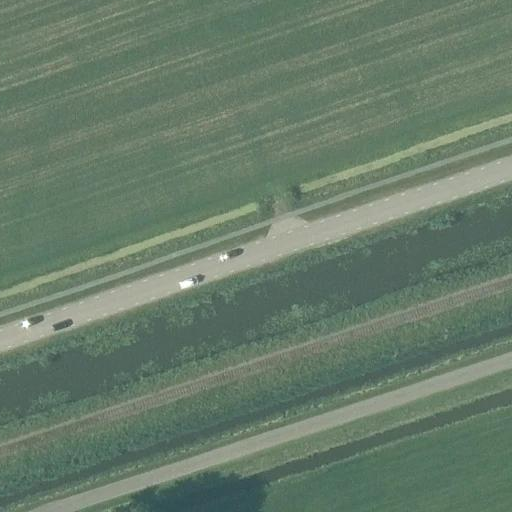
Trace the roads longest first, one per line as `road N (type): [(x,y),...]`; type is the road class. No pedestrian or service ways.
road 1 (tertiary): [(0,339),(511,167)]
road 2 (unclassified): [(50,511),(511,359)]
